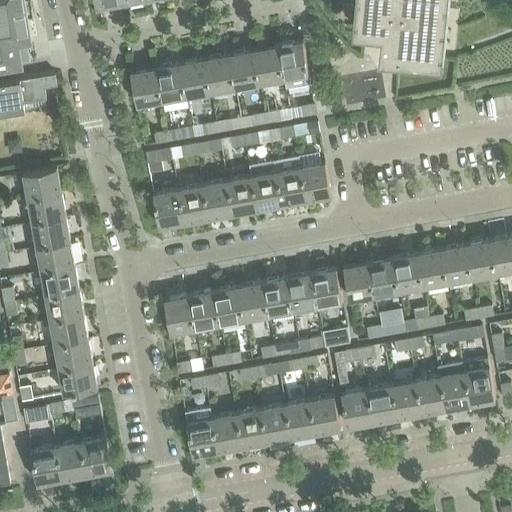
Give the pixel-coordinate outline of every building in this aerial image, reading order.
[(21,59),(28,58),(26,46),(19,47),(18,40),(30,38),(27,16),(34,15),(31,0),(0,0),(0,65),(21,62),(21,59)] [(357,0),(355,24),(355,27),(359,27),(363,28),(365,28),(383,30),(380,53),(389,54),(399,55),(443,59),(443,56),(448,0),(357,0)] [(278,43),(284,77),(286,86),(311,81),(303,39),(278,43)] [(278,43),(253,48),(259,81),(284,77),(278,43)] [(253,48),(229,52),(235,86),(259,81),(253,48)] [(229,52),(204,57),(210,90),(235,86),(229,52)] [(204,57),(180,61),(186,95),(210,90),(204,57)] [(180,61),(156,66),(162,99),(186,95),(180,61)] [(137,104),(162,99),(156,66),(131,70),(137,104)] [(0,115),(25,111),(25,106),(47,103),(46,98),(47,98),(45,85),(56,84),(58,83),(56,71),(54,72),(0,80),(0,115)] [(303,114),(316,112),(315,102),(301,105),(303,114)] [(281,107),(264,110),(266,121),(283,118),(281,107)] [(254,123),(266,121),(264,110),(252,113),(254,123)] [(231,117),(216,120),(217,130),(233,128),(231,117)] [(205,133),(217,130),(216,120),(203,122),(205,133)] [(306,121),(293,124),(295,134),(308,131),(306,121)] [(281,137),(295,134),(293,124),(279,127),(281,137)] [(182,127),(167,130),(169,140),(184,137),(182,127)] [(156,142),(169,140),(167,130),(154,132),(156,142)] [(259,130),(243,133),(245,144),(261,141),(259,130)] [(224,148),(245,144),(243,133),(222,137),(224,148)] [(219,138),(195,143),(197,153),(221,148),(219,138)] [(184,156),(197,153),(195,143),(182,145),(184,156)] [(160,147),(146,150),(146,152),(148,162),(149,171),(164,168),(160,147)] [(298,154),(273,159),(282,203),(307,199),(300,165),(298,154)] [(249,163),(251,174),(257,208),(282,203),(273,159),(249,163)] [(325,160),(300,165),(307,199),(331,194),(325,160)] [(23,172),(28,197),(61,190),(57,165),(23,172)] [(251,174),(227,178),(233,212),(257,208),(251,174)] [(227,178),(202,183),(208,217),(233,212),(227,178)] [(202,183),(178,187),(184,221),(208,217),(202,183)] [(159,225),(184,221),(178,187),(153,192),(159,225)] [(28,197),(32,221),(66,215),(61,190),(28,197)] [(32,221),(37,245),(70,239),(66,215),(32,221)] [(511,234),(491,238),(497,272),(511,268),(511,234)] [(491,238),(467,243),(473,276),(497,272),(491,238)] [(37,245),(41,270),(75,264),(70,239),(37,245)] [(467,243),(442,247),(448,281),(473,276),(467,243)] [(442,247),(418,252),(424,285),(448,281),(442,247)] [(0,264),(8,263),(6,251),(0,252),(0,264)] [(418,252),(393,256),(400,290),(424,285),(418,252)] [(393,256),(369,261),(375,294),(400,290),(393,256)] [(351,299),(375,294),(369,261),(345,265),(351,299)] [(41,270),(46,294),(79,288),(75,264),(41,270)] [(337,266),(312,271),(318,305),(343,300),(337,266)] [(312,271),(287,276),(293,309),(318,305),(312,271)] [(287,276),(262,280),(269,314),(293,309),(287,276)] [(262,280),(238,285),(244,319),(269,314),(262,280)] [(1,286),(4,302),(15,300),(12,283),(1,286)] [(238,285),(214,289),(221,323),(244,319),(238,285)] [(46,294),(50,319),(84,312),(79,288),(46,294)] [(214,289),(190,294),(196,328),(221,323),(214,289)] [(171,332),(196,328),(190,294),(165,299),(171,332)] [(18,312),(15,300),(4,302),(6,314),(18,312)] [(494,303),(478,306),(480,317),(496,314),(494,303)] [(468,319),(480,317),(478,306),(466,308),(468,319)] [(50,319),(55,343),(89,337),(84,312),(50,319)] [(445,312),(430,315),(432,326),(447,323),(445,312)] [(419,328),(432,326),(430,315),(417,317),(419,328)] [(405,318),(380,323),(383,335),(407,330),(405,318)] [(369,337),(383,335),(380,323),(367,325),(369,337)] [(482,324),(457,329),(458,337),(484,333),(482,324)] [(433,333),(434,342),(458,337),(457,329),(433,333)] [(338,331),(323,334),(326,345),(340,342),(338,331)] [(492,332),(495,347),(504,345),(501,331),(492,332)] [(10,334),(13,351),(25,349),(21,332),(10,334)] [(312,347),(326,345),(323,334),(310,336),(312,347)] [(424,335),(408,338),(410,348),(426,345),(424,335)] [(55,343),(59,367),(93,361),(89,337),(55,343)] [(398,350),(410,348),(408,338),(396,340),(398,350)] [(289,340),(274,343),(276,354),(291,351),(289,340)] [(263,356),(276,354),(274,343),(261,345),(263,356)] [(375,344),(359,346),(361,357),(377,354),(375,344)] [(506,358),(504,345),(495,347),(497,360),(506,358)] [(349,359),(361,357),(359,346),(347,349),(349,359)] [(27,361),(25,349),(13,351),(15,363),(27,361)] [(241,349),(226,351),(228,362),(243,360),(241,349)] [(214,365),(228,362),(226,351),(212,354),(214,365)] [(318,354),(302,357),(303,365),(319,363),(318,354)] [(488,355),(462,360),(470,403),(496,398),(488,355)] [(291,368),(303,365),(302,357),(290,359),(291,368)] [(179,372),(193,369),(191,359),(177,362),(179,372)] [(438,364),(440,374),(446,407),(470,403),(462,360),(438,364)] [(98,385),(93,361),(59,367),(64,391),(98,385)] [(269,363),(253,366),(254,374),(270,371),(269,363)] [(243,376),(254,374),(253,366),(241,368),(243,376)] [(10,372),(0,373),(0,395),(2,396),(14,393),(10,372)] [(217,373),(205,375),(206,385),(219,383),(217,373)] [(440,374),(415,378),(422,412),(446,407),(440,374)] [(191,388),(206,385),(205,375),(189,378),(191,388)] [(415,378),(391,383),(397,416),(422,412),(415,378)] [(504,396),(511,394),(511,387),(511,381),(502,382),(504,396)] [(22,400),(32,398),(30,383),(19,385),(22,400)] [(391,383),(367,387),(373,421),(397,416),(391,383)] [(348,425),(373,421),(367,387),(341,392),(348,425)] [(14,393),(2,396),(6,420),(6,421),(19,418),(14,393)] [(86,406),(100,403),(98,393),(84,396),(86,406)] [(334,393),(309,397),(316,431),(340,426),(334,393)] [(309,397),(285,401),(291,435),(316,431),(309,397)] [(62,400),(50,402),(51,412),(64,410),(62,400)] [(285,401),(260,406),(267,439),(291,435),(285,401)] [(34,404),(24,406),(26,417),(27,420),(37,419),(34,404)] [(260,406),(237,410),(243,443),(267,439),(260,406)] [(237,410),(212,414),(218,448),(243,443),(237,410)] [(193,452),(218,448),(212,414),(187,419),(193,452)] [(106,434),(81,438),(88,472),(112,468),(106,434)] [(81,438),(57,443),(63,477),(88,472),(81,438)] [(38,481),(63,477),(57,443),(32,447),(38,481)] [(0,459),(0,471),(10,470),(7,458),(0,459)] [(0,483),(12,482),(10,470),(0,471),(0,483)] [(511,511),(511,505),(511,503),(500,505),(501,511),(511,511)]
